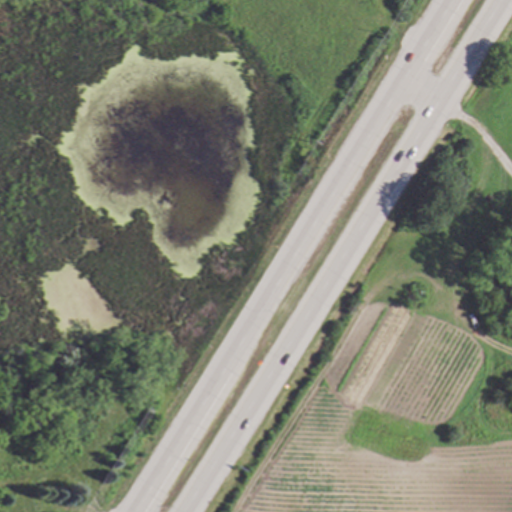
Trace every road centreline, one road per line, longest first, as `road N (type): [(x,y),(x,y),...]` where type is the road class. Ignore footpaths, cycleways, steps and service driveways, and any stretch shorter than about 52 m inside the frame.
road 1 (trunk): [(396,73),(121,511)]
road 2 (trunk): [(175,511),(433,99)]
